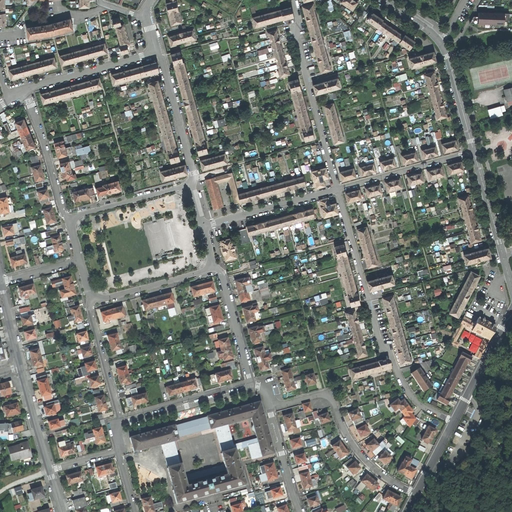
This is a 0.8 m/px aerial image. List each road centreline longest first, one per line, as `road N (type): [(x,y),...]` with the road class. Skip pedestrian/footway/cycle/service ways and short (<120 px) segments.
road 1 (residential): [(452,422),(416,402),(378,339),(336,189)]
road 2 (residential): [(336,189),(295,37),(294,0)]
road 3 (residential): [(414,495),(358,453),(330,397),(270,408)]
road 4 (residential): [(475,152),(336,189)]
road 5 (residential): [(252,387),(116,425)]
road 6 (residential): [(336,189),(202,227)]
road 7 (residential): [(190,183),(153,50)]
road 8 (residential): [(25,89),(68,218)]
road 9 (residential): [(25,89),(153,50)]
road 10 (residential): [(91,302),(215,268)]
road 11 (residential): [(190,183),(68,218)]
road 12 (residential): [(91,302),(116,425)]
road 13 (residential): [(252,387),(215,268)]
road 14 (unclassified): [(511,314),(452,422)]
